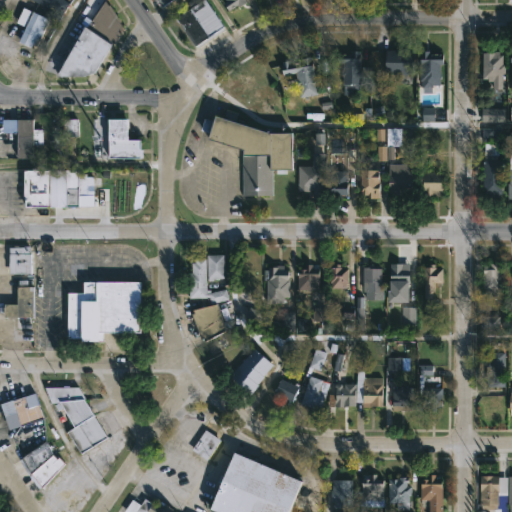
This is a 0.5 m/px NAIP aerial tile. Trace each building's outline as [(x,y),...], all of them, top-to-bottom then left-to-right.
[(63,0),(69,4),(66,9),(63,7),(58,15),(32,0),(63,0)] [(195,47),(176,19),(203,0),(205,0),(224,27),(195,47)] [(245,0),(247,2),(239,7),(237,4),(228,10),(223,2),(225,1),(224,0),(245,0)] [(105,1),(108,6),(109,5),(120,21),(119,22),(122,27),(95,73),(83,77),(57,77),(85,27),(87,28),(105,1)] [(49,20),(36,47),(33,45),(32,49),(18,42),(25,27),(16,23),(23,8),(49,20)] [(415,75),(386,75),(386,50),(416,50),(415,75)] [(360,51),(360,67),(371,67),(371,78),(360,78),(359,90),(352,90),(352,95),(343,95),(343,76),(341,76),(343,64),(337,64),(337,54),(348,54),(348,51),(360,51)] [(430,51),(430,53),(444,54),(444,66),(441,66),(441,88),(422,88),(422,51),(430,51)] [(500,52),(500,55),(503,55),(503,64),(505,64),(505,74),(503,74),(503,89),(493,88),(493,82),(482,81),(483,53),(486,53),(486,52),(500,52)] [(312,57),(315,78),(319,77),(321,87),(317,87),(318,95),(308,96),(309,103),(302,104),(298,87),(280,90),(279,82),(286,81),(285,74),(283,75),(281,65),(283,65),(282,62),(290,61),(290,64),(302,62),(301,59),(312,57)] [(422,121),(433,121),(434,108),(422,108),(422,121)] [(505,122),(504,108),(481,109),(482,122),(505,122)] [(238,114),(236,123),(271,135),(293,134),(293,171),(273,171),(273,196),(243,197),(242,155),(243,155),(243,151),(210,140),(211,134),(201,131),(205,119),(215,122),(217,117),(224,119),(227,110),(238,114)] [(78,119),(78,149),(68,149),(69,137),(62,137),(63,119),(78,119)] [(33,120),(33,129),(42,129),(42,142),(33,142),(33,159),(17,159),(17,134),(4,134),(4,121),(33,120)] [(128,129),(129,141),(140,140),(141,150),(143,150),(143,159),(109,159),(108,120),(129,120),(128,129)] [(402,128),(401,147),(413,147),(413,158),(394,157),(394,161),(386,161),(387,128),(402,128)] [(497,160),(497,144),(498,128),(484,128),(483,159),(497,160)] [(499,144),(498,156),(497,156),(497,160),(504,161),(504,170),(505,170),(505,177),(503,177),(502,195),(499,195),(499,198),(482,198),(485,143),(499,144)] [(386,161),(386,146),(377,146),(378,161),(386,161)] [(413,165),(412,194),(388,193),(389,164),(413,165)] [(323,167),(323,198),(313,198),(314,190),(309,190),(309,192),(297,192),(297,166),(323,167)] [(78,170),(78,174),(86,174),(86,177),(93,177),(93,204),(79,204),(79,208),(26,208),(26,202),(22,202),(22,170),(78,170)] [(376,171),(379,172),(379,196),(373,196),(373,198),(368,198),(368,195),(362,195),(362,188),(358,188),(360,171),(376,171)] [(348,172),(349,195),(341,195),(341,198),(334,198),(334,196),(329,196),(329,172),(348,172)] [(442,172),(442,184),(444,184),(443,198),(424,198),(424,186),(418,186),(419,172),(442,172)] [(29,247),(29,254),(31,254),(30,274),(8,274),(9,247),(29,247)] [(214,280),(207,280),(207,253),(224,253),(225,277),(214,277),(214,280)] [(207,279),(207,288),(210,288),(210,291),(226,288),(229,298),(210,303),(209,296),(189,297),(188,272),(191,272),(191,262),(195,262),(195,258),(206,258),(207,279)] [(312,262),(312,264),(319,264),(319,288),(297,288),(298,270),(300,270),(300,267),(306,267),(306,262),(312,262)] [(381,262),(382,292),(362,291),(363,266),(368,266),(368,262),(381,262)] [(403,262),(403,267),(410,267),(410,281),(408,281),(408,291),(391,291),(390,263),(403,262)] [(435,263),(436,267),(442,268),(442,281),(434,281),(432,298),(424,298),(425,265),(428,265),(428,263),(435,263)] [(284,264),(284,270),(289,270),(289,296),(284,296),(284,302),(279,302),(279,304),(268,304),(268,295),(266,295),(266,279),(264,279),(264,269),(268,269),(268,265),(284,264)] [(484,294),(484,266),(490,266),(490,264),(500,264),(500,291),(498,291),(498,294),(484,294)] [(342,266),(342,267),(348,268),(348,281),(346,281),(346,287),(331,286),(331,281),(330,281),(330,266),(342,266)] [(99,333),(99,344),(82,343),(82,340),(68,340),(68,294),(83,294),(83,283),(141,284),(140,334),(99,333)] [(32,318),(4,318),(5,306),(17,306),(17,287),(34,287),(34,318),(32,318)] [(214,336),(205,341),(203,337),(201,338),(190,310),(217,302),(227,329),(214,336)] [(415,307),(401,307),(401,326),(415,326),(415,307)] [(294,329),(293,312),(282,312),(283,329),(294,329)] [(500,316),(480,316),(480,330),(499,330),(500,316)] [(267,373),(256,383),(258,384),(255,387),(235,369),(255,347),(273,363),(265,372),(267,373)] [(325,353),(315,349),(309,367),(320,370),(325,353)] [(504,352),(504,387),(486,387),(486,365),(488,365),(488,351),(504,352)] [(386,370),(409,370),(409,358),(387,358),(386,370)] [(433,370),(433,375),(423,375),(423,387),(442,388),(442,406),(436,406),(436,411),(428,410),(428,406),(423,406),(423,393),(419,393),(420,365),(433,365),(433,370)] [(364,370),(364,376),(383,377),(382,404),(356,402),(357,370),(364,370)] [(326,393),(321,410),(301,405),(309,375),(322,379),(318,390),(326,393)] [(281,377),(294,384),(295,382),(299,384),(292,400),(287,398),(285,401),(282,400),(283,398),(274,393),(281,377)] [(356,383),(356,405),(335,406),(336,383),(342,383),(342,385),(344,385),(344,383),(356,383)] [(78,386),(108,436),(81,454),(67,431),(75,426),(60,401),(51,402),(45,386),(78,386)] [(412,387),(412,412),(404,412),(404,410),(392,410),(392,387),(412,387)] [(43,418),(9,429),(0,404),(35,392),(44,417),(43,418)] [(220,439),(206,459),(190,448),(204,428),(220,439)] [(53,454),(57,458),(59,456),(65,463),(39,490),(28,476),(19,460),(45,440),(53,454)] [(303,479),(289,511),(223,511),(212,507),(236,450),(303,479)] [(377,474),(377,480),(384,480),(383,508),(354,507),(355,491),(362,492),(362,478),(369,479),(370,474),(377,474)] [(436,474),(436,477),(444,477),(443,511),(429,511),(429,499),(421,499),(421,477),(428,477),(428,474),(436,474)] [(508,477),(507,511),(498,511),(498,508),(482,508),(482,504),(481,504),(481,475),(508,477)] [(407,476),(409,482),(407,482),(407,485),(411,485),(411,495),(417,495),(416,509),(397,509),(397,502),(391,502),(391,477),(407,476)] [(352,479),(352,511),(333,511),(332,479),(352,479)] [(143,497),(155,505),(156,504),(170,511),(146,511),(145,511),(144,511),(123,511),(122,511),(130,498),(138,504),(143,497)]
